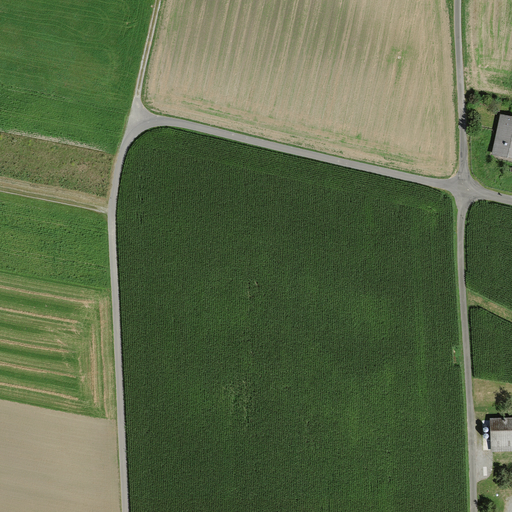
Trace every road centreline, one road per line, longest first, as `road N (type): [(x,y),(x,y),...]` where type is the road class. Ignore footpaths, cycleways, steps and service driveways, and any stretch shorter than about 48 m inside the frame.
road 1 (unclassified): [(511,198),(164,118),(139,122),(120,142),(110,209),(125,511)]
road 2 (track): [(464,187),(457,0)]
road 3 (track): [(139,122),(135,98),(157,0)]
